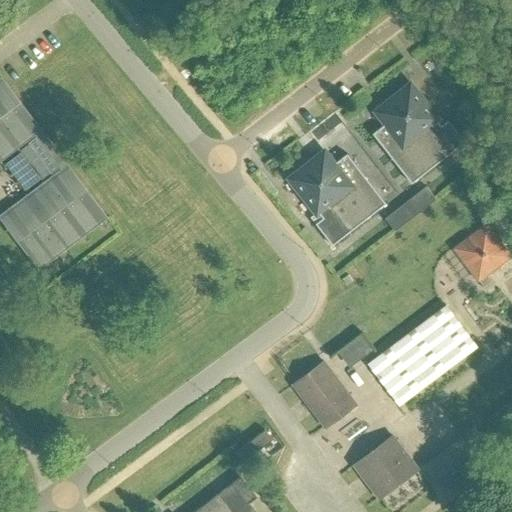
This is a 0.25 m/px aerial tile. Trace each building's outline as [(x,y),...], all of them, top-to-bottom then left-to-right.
[(106,217),(107,216),(0,75),(0,78),(1,80),(0,80),(0,155),(24,137),(54,177),(3,216),(39,263),(104,214),(106,217)] [(453,148),(458,144),(464,139),(447,117),(440,123),(435,117),(436,116),(409,83),(376,109),(385,121),(372,131),(411,181),(451,149),(453,148)] [(316,210),(317,209),(322,216),(315,222),(332,243),(385,201),(346,151),(333,162),(323,150),(290,177),(316,210)] [(426,186),(385,219),(395,231),(436,199),(426,186)] [(509,254),(486,224),(455,247),(478,278),(509,254)] [(400,405),(478,346),(447,303),(368,362),(400,405)] [(326,427),(357,404),(324,360),(294,383),(326,427)] [(427,462),(421,466),(430,478),(433,482),(460,463),(488,442),(481,433),(475,426),(427,462)] [(239,450),(235,453),(243,462),(246,459),(272,439),(265,429),(239,450)] [(380,498),(419,469),(393,435),(355,464),(380,498)] [(245,511),(242,507),(248,503),(256,497),(241,476),(233,483),(194,511),(245,511)] [(307,491),(293,508),(298,511),(303,511),(316,497),(307,491)]
